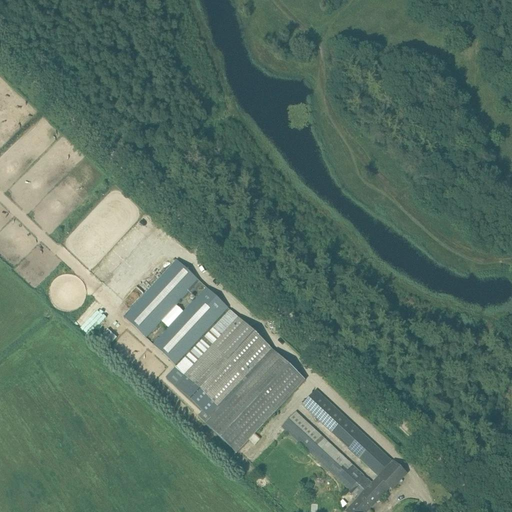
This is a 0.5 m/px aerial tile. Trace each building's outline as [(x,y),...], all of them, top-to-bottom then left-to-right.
[(146,338),(161,321),(169,328),(153,345),(175,365),(221,315),(228,308),(177,261),(124,318),(146,338)] [(95,327),(99,330),(110,316),(99,307),(81,329),(88,335),(95,327)] [(305,380),(230,311),(167,380),(210,419),(205,424),(237,454),(305,380)] [(75,323),(81,327),(87,319),(81,315),(75,323)] [(309,398),(302,405),(375,473),(379,477),(392,462),(316,391),(309,398)] [(295,413),(282,426),(311,452),(339,479),(348,488),(350,490),(359,498),(371,484),(363,477),(323,439),(295,413)] [(348,511),(366,511),(390,487),(392,489),(406,474),(393,461),(392,462),(379,477),(371,484),(359,498),(347,510),(348,511)]
